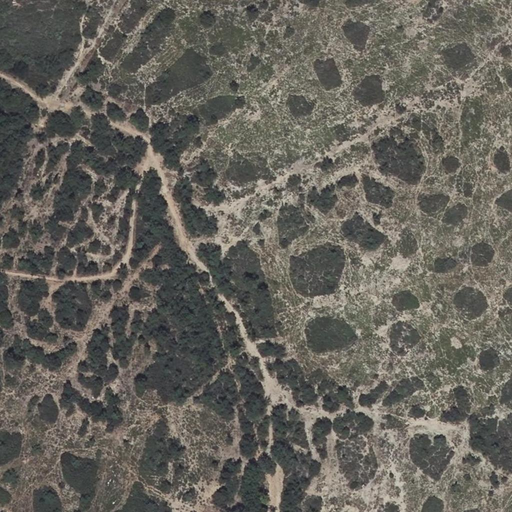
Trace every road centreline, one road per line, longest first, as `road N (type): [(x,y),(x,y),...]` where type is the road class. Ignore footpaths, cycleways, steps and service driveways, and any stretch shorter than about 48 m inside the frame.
road 1 (track): [(0,77),(147,142),(195,257),(264,372),(278,446),(277,511)]
road 2 (track): [(155,162),(140,180),(120,267),(57,280),(0,275)]
